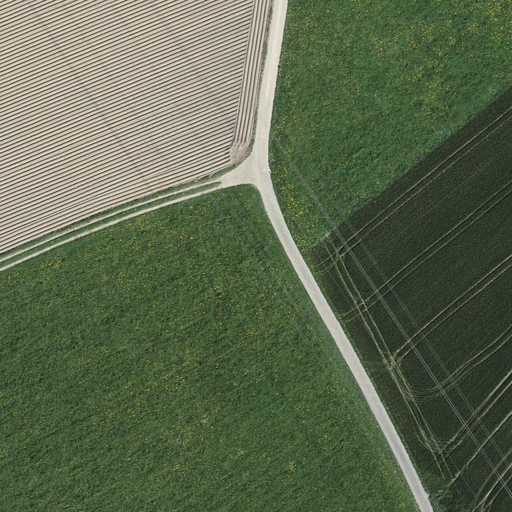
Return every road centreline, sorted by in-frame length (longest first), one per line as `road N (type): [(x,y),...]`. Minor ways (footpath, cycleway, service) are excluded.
road 1 (track): [(424,511),(259,176),(278,0)]
road 2 (track): [(259,176),(67,235),(0,268)]
